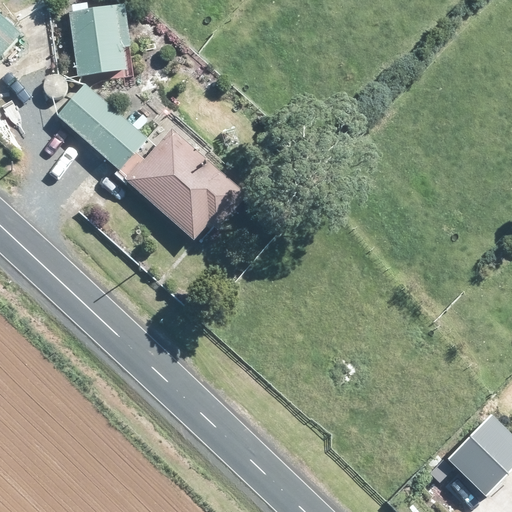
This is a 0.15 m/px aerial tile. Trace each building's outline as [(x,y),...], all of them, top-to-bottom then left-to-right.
[(79,81),(129,75),(127,57),(135,56),(129,11),(71,19),(79,81)] [(0,64),(21,41),(0,22),(0,64)] [(146,144),(87,91),(60,122),(119,174),(146,144)] [(125,192),(129,188),(194,245),(209,227),(218,235),(247,201),(164,129),(119,180),(116,184),(125,192)] [(511,475),(511,440),(493,422),(450,467),(486,502),(511,475)]
